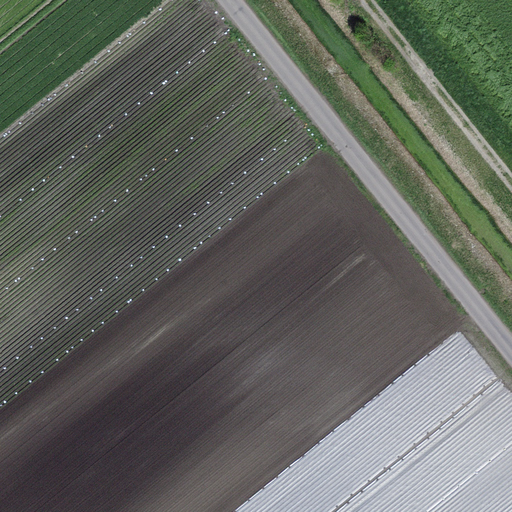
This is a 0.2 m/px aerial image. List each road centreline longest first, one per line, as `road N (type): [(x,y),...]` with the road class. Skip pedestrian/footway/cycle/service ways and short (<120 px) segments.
road 1 (track): [(511,353),(223,0)]
road 2 (track): [(364,0),(511,187)]
